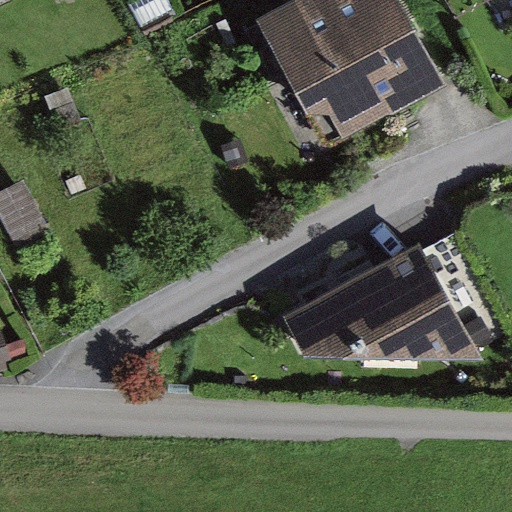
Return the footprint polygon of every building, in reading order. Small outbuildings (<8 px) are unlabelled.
[(396,0),(299,0),(249,27),(313,147),(440,80),(396,0)] [(511,0),(487,0),(505,33),(511,28),(511,0)] [(22,186),(0,196),(0,213),(19,249),(47,235),(22,186)] [(489,342),(434,239),(291,313),(310,353),(452,363),(489,342)] [(0,352),(14,347),(0,311),(0,352)]
